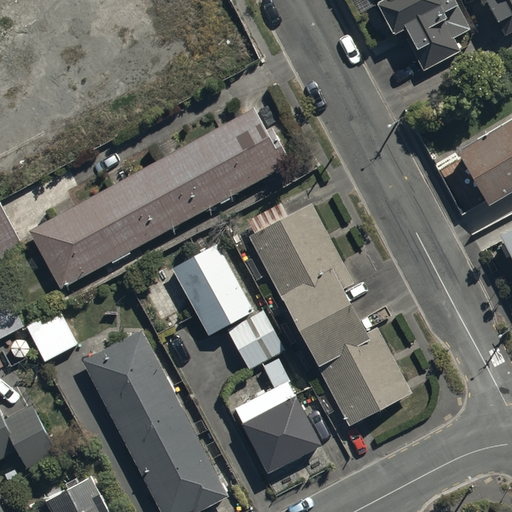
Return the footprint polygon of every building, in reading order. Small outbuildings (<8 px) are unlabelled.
[(352,0),(362,18),(373,12),(370,7),(375,4),(373,0),(352,0)] [(376,0),(392,31),(404,25),(409,33),(406,35),(424,69),(460,49),(453,36),(470,27),(456,0),(376,0)] [(511,0),(480,0),(481,1),(485,0),(487,0),(504,34),(511,30),(511,0)] [(0,103),(27,89),(15,68),(31,60),(13,29),(5,34),(0,24),(0,103)] [(56,214),(30,228),(60,287),(111,260),(113,262),(131,252),(129,249),(219,200),(220,203),(231,197),(229,194),(275,170),(276,172),(287,167),(285,163),(290,161),(271,127),(267,129),(254,107),(232,119),(226,108),(211,116),(217,127),(75,205),(72,199),(53,208),(56,214)] [(511,123),(464,152),(494,205),(511,194),(511,123)] [(250,220),(254,230),(249,233),(348,424),(410,392),(376,325),(365,330),(343,286),(353,281),(312,201),(287,213),(281,202),(250,220)] [(0,336),(23,325),(0,281),(0,265),(24,253),(0,206),(0,336)] [(511,224),(499,231),(511,256),(511,224)] [(216,241),(172,266),(207,334),(253,308),(216,241)] [(26,323),(45,358),(77,341),(58,306),(26,323)] [(228,328),(250,369),(261,362),(274,385),(234,406),(242,420),(240,421),(267,471),(320,442),(288,381),(291,380),(277,354),(285,349),(263,309),(228,328)] [(142,328),(82,358),(162,511),(185,511),(192,509),(194,511),(228,494),(226,490),(228,489),(223,480),(221,481),(142,328)] [(0,511),(3,511),(0,505),(0,469),(14,462),(25,478),(56,462),(31,412),(3,427),(0,420),(0,511)] [(107,511),(88,475),(44,498),(51,511),(107,511)]
